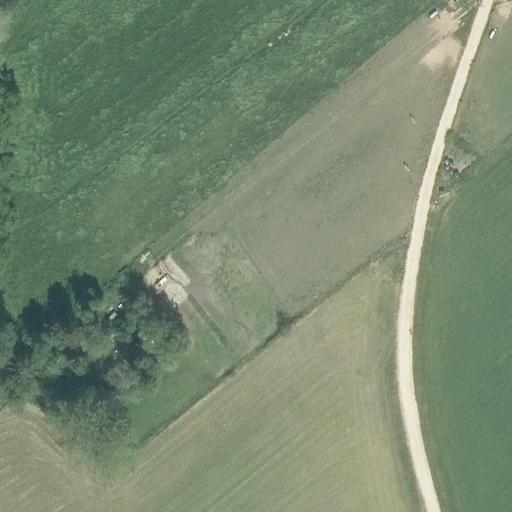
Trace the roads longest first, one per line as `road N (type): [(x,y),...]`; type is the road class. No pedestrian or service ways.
road 1 (track): [(435,511),(404,361),(406,282),(418,194),(488,0)]
road 2 (track): [(461,0),(138,285)]
